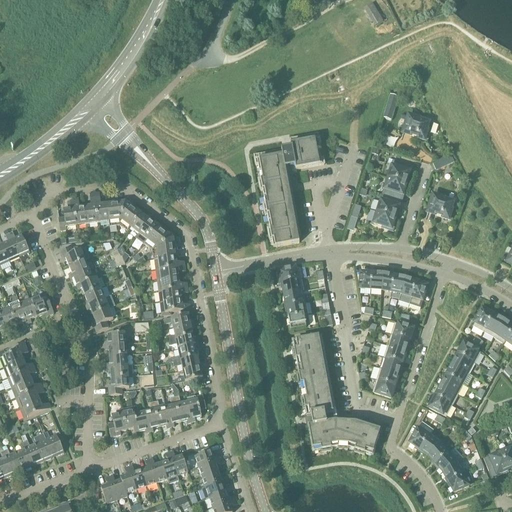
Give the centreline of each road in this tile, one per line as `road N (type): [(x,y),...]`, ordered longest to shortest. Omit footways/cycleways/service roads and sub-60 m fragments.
road 1 (residential): [(32,218),(56,193),(119,184),(186,236),(220,396),(218,424)]
road 2 (tertiary): [(265,511),(247,458),(214,272)]
road 3 (tertiary): [(214,272),(211,232),(200,212),(92,101)]
road 4 (residential): [(396,422),(353,410),(330,253)]
road 5 (residential): [(90,470),(90,350),(75,316)]
road 6 (residential): [(396,422),(442,275)]
road 7 (unclassified): [(213,47),(222,58),(250,51),(345,0)]
road 8 (residential): [(90,470),(218,424)]
road 9 (secondary): [(92,101),(159,0)]
